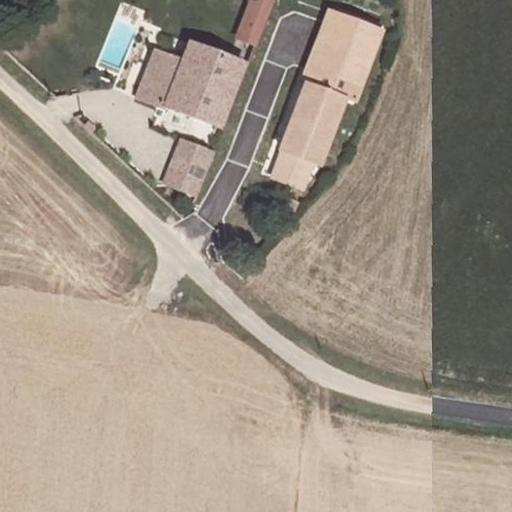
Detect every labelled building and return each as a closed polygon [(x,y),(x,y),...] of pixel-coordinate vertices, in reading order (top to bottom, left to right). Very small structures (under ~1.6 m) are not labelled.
[(243,42),(257,4),(252,0),(236,0),(224,35),(243,42)] [(303,161),(326,96),(332,76),(338,20),(317,14),(270,149),(303,161)] [(100,68),(123,73),(134,25),(110,20),(100,68)] [(367,28),(338,20),(332,76),(326,96),(344,101),(367,28)] [(179,44),(173,62),(156,108),(205,127),(228,62),(179,44)] [(128,97),(156,108),(173,62),(145,52),(128,97)] [(193,202),(211,152),(173,139),(156,189),(193,202)]
